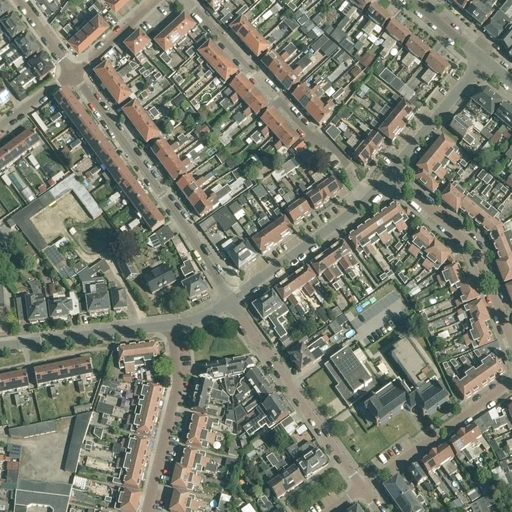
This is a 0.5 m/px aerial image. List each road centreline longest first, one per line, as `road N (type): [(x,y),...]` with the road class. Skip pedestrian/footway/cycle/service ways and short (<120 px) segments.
road 1 (unclassified): [(234,299),(73,73)]
road 2 (residential): [(370,201),(337,152),(310,137),(187,0)]
road 3 (residential): [(364,489),(228,303)]
road 4 (residential): [(511,334),(469,241),(388,181)]
road 5 (residential): [(147,511),(177,383),(170,325)]
road 6 (residential): [(364,489),(511,384)]
road 7 (residential): [(0,347),(170,325)]
road 8 (residential): [(234,299),(370,201)]
road 9 (residential): [(388,181),(485,60)]
